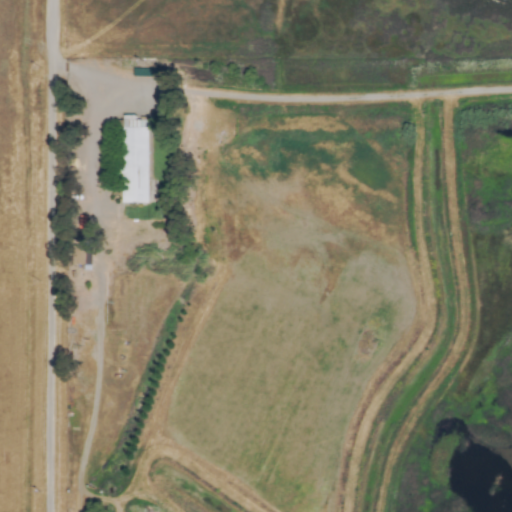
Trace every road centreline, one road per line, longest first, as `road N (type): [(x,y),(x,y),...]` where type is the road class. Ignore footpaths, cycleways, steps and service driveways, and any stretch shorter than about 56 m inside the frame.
road 1 (track): [(51,47),(47,511)]
road 2 (track): [(103,83),(90,187),(98,372),(79,487)]
road 3 (track): [(51,47),(58,64),(103,83),(266,100),(416,98)]
